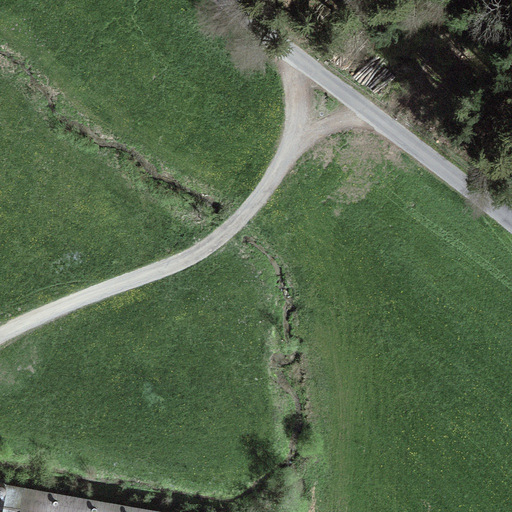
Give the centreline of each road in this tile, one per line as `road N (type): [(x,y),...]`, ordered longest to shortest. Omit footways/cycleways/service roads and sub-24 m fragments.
road 1 (track): [(402,132),(364,119),(293,145),(266,190),(215,242),(0,337)]
road 2 (unclassified): [(511,225),(228,0)]
